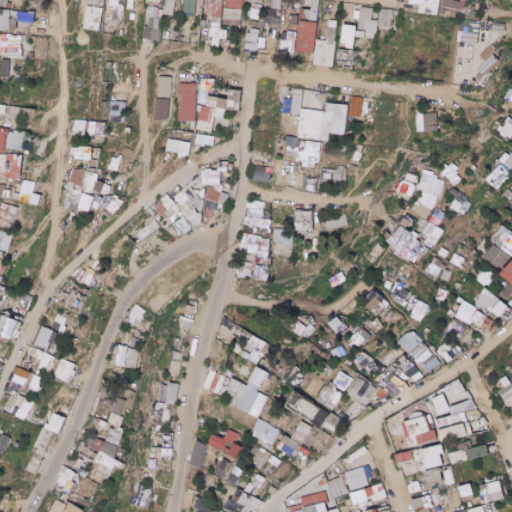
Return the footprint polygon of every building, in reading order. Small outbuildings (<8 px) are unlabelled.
[(166,0),(166,9),(176,9),(176,0),(166,0)] [(184,0),(184,14),(196,14),(196,0),(184,0)] [(206,0),(206,17),(222,18),(223,0),(206,0)] [(241,0),(224,0),(223,24),(241,25),(241,0)] [(273,0),(274,9),(284,10),(284,0),(273,0)] [(322,0),(314,0),(313,11),(304,10),(303,20),(321,21),(322,0)] [(103,8),(86,7),(84,30),(103,31),(103,8)] [(142,40),(162,41),(163,19),(158,19),(158,8),(149,7),(148,26),(143,26),(142,40)] [(21,32),(21,20),(12,20),(13,9),(2,8),(1,32),(21,32)] [(374,9),(362,8),(361,26),(345,25),(344,47),(359,48),(360,38),(378,39),(379,21),(374,21),(374,9)] [(275,18),(277,11),(265,9),(263,24),(279,27),(281,19),(275,18)] [(396,27),(396,10),(382,10),(381,26),(396,27)] [(38,23),(38,13),(15,12),(15,22),(38,23)] [(481,21),(459,20),(458,42),(480,43),(481,21)] [(329,41),(337,42),(339,21),(330,21),(329,41)] [(317,53),(319,23),(300,22),(299,52),(317,53)] [(181,43),(189,42),(187,26),(179,26),(181,43)] [(207,47),(219,47),(220,28),(208,28),(207,47)] [(266,51),(266,39),(259,38),(259,30),(246,29),(245,51),(266,51)] [(24,35),(4,36),(5,57),(25,57),(24,35)] [(25,58),(36,60),(37,53),(26,51),(25,58)] [(12,70),(12,60),(4,60),(4,70),(12,70)] [(102,122),(111,122),(113,63),(104,62),(102,122)] [(156,98),(171,98),(172,78),(157,77),(156,98)] [(215,96),(216,79),(198,78),(198,90),(210,91),(210,95),(215,96)] [(179,120),(197,122),(196,131),(212,132),(214,118),(225,119),(226,110),(237,111),(238,102),(243,103),(245,91),(230,90),(229,99),(207,97),(206,106),(209,106),(208,116),(196,115),(199,87),(182,85),(179,120)] [(327,110),(305,110),(305,90),(295,90),(294,114),(302,115),(301,140),(326,140),(327,110)] [(170,100),(155,99),(154,120),(169,120),(170,100)] [(375,104),(358,103),(357,114),(374,115),(375,104)] [(22,108),(12,107),(2,106),(0,120),(0,122),(20,125),(22,108)] [(329,124),(350,125),(351,107),(330,106),(329,124)] [(31,126),(33,110),(23,109),(22,125),(31,126)] [(437,114),(417,115),(418,132),(438,131),(437,114)] [(510,142),(511,139),(511,119),(511,118),(498,129),(510,142)] [(105,136),(106,124),(97,124),(96,135),(105,136)] [(0,151),(26,153),(27,131),(0,129),(0,151)] [(174,140),(192,143),(194,133),(176,131),(174,140)] [(300,137),(287,137),(287,164),(300,164),(300,137)] [(301,163),(322,163),(322,142),(301,141),(301,163)] [(191,158),(193,143),(181,142),(179,156),(191,158)] [(94,160),(94,148),(75,148),(75,160),(94,160)] [(511,170),(511,168),(511,156),(507,152),(500,161),(511,170)] [(119,172),(121,160),(110,158),(108,170),(119,172)] [(155,205),(159,215),(169,218),(183,212),(184,213),(191,210),(188,218),(190,222),(200,226),(202,222),(196,208),(199,200),(205,202),(204,206),(214,210),(212,205),(215,204),(227,172),(228,172),(230,165),(221,161),(219,168),(202,175),(206,185),(210,187),(201,191),(198,185),(187,190),(184,197),(180,195),(178,200),(171,198),(155,205)] [(458,169),(451,163),(440,175),(454,187),(461,179),(454,173),(458,169)] [(494,188),(511,173),(504,164),(487,180),(494,188)] [(267,170),(255,168),(254,180),(265,181),(267,170)] [(344,169),(323,169),(323,180),(344,180),(344,169)] [(84,171),(73,170),(72,192),(65,191),(64,210),(90,211),(91,195),(83,195),(84,171)] [(96,174),(84,173),(83,193),(95,193),(96,174)] [(415,176),(404,173),(397,193),(408,196),(415,176)] [(440,177),(421,173),(417,193),(416,193),(411,214),(431,218),(440,177)] [(304,192),(316,192),(317,179),(304,178),(304,192)] [(35,194),(37,182),(24,181),(21,202),(41,206),(42,195),(35,194)] [(122,199),(110,197),(113,186),(97,182),(94,195),(90,210),(117,216),(122,199)] [(0,192),(0,197),(13,198),(13,188),(0,187),(0,192)] [(266,215),(266,203),(248,202),(247,227),(272,228),(273,215),(266,215)] [(7,220),(16,222),(20,208),(11,205),(7,220)]
